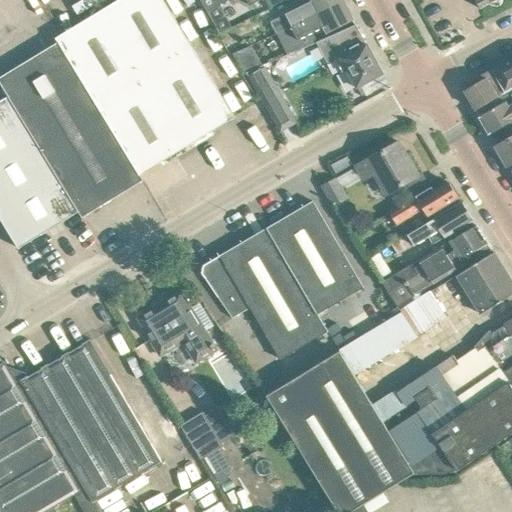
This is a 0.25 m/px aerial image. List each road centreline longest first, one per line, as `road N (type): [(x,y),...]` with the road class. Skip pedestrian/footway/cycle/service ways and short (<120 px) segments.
road 1 (tertiary): [(36,311),(426,84)]
road 2 (tertiary): [(511,223),(426,84)]
